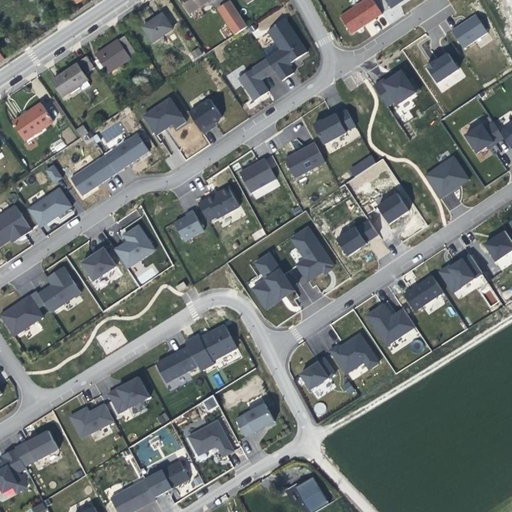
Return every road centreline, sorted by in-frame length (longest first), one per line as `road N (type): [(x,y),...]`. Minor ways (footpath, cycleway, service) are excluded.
road 1 (residential): [(0,288),(133,200),(186,183),(337,77)]
road 2 (track): [(511,315),(308,439),(379,511)]
road 3 (residential): [(269,349),(511,191)]
road 4 (residential): [(37,397),(211,302),(238,304),(269,349)]
road 5 (residential): [(188,511),(308,439),(269,349)]
road 6 (residential): [(337,77),(459,3)]
road 7 (tertiary): [(0,76),(115,0)]
